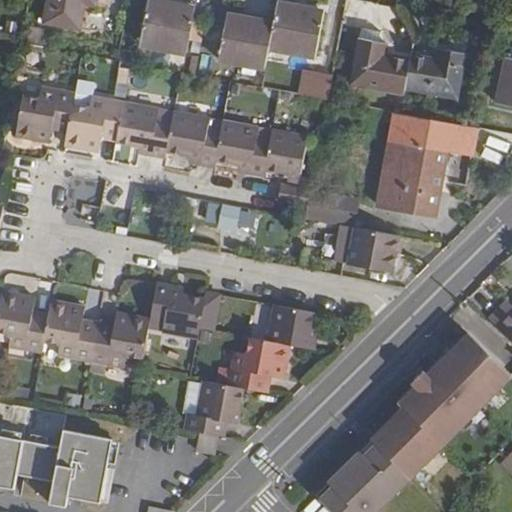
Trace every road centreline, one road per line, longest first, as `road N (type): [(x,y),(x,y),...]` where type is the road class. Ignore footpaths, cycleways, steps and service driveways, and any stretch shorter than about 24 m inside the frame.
road 1 (residential): [(49,237),(389,299),(417,311)]
road 2 (residential): [(49,237),(52,180),(67,171),(266,201)]
road 3 (tertiary): [(243,484),(417,311)]
road 4 (tertiary): [(417,311),(511,214)]
